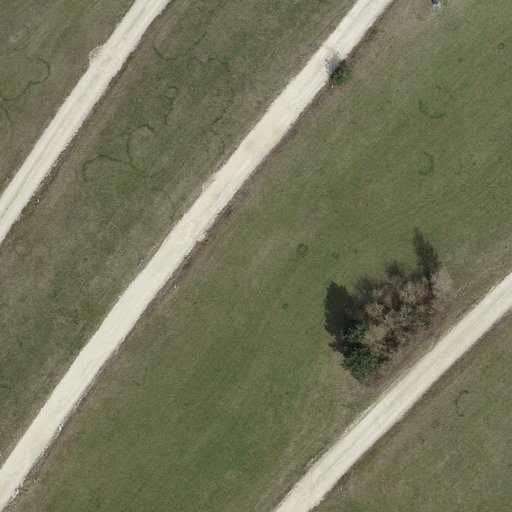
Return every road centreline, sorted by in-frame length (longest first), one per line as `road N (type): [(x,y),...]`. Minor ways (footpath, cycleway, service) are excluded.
road 1 (track): [(0,487),(57,398),(224,179),(374,0)]
road 2 (track): [(290,511),(511,286)]
road 3 (track): [(0,221),(151,0)]
